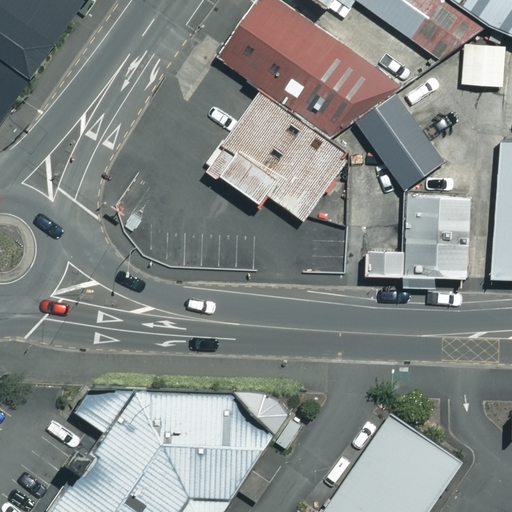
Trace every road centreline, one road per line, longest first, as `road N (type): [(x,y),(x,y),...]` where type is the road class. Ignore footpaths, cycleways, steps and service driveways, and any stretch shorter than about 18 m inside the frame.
road 1 (tertiary): [(359,334),(168,315),(46,276)]
road 2 (tertiary): [(27,203),(168,0)]
road 3 (residential): [(275,511),(354,394),(359,334)]
road 4 (tertiary): [(511,335),(359,334)]
